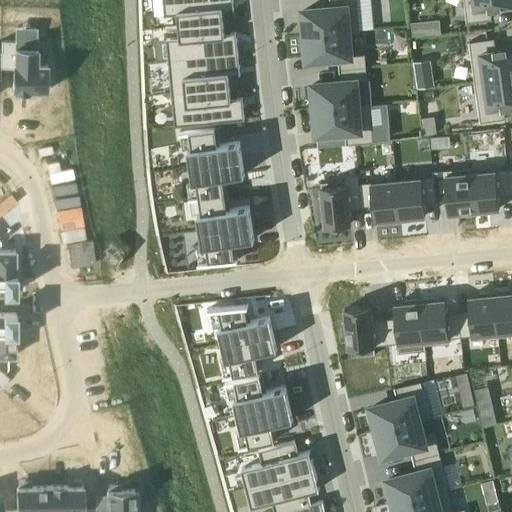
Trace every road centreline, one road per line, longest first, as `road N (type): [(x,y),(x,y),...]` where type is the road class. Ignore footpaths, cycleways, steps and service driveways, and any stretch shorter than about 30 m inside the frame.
road 1 (residential): [(298,278),(263,0)]
road 2 (residential): [(360,511),(298,278)]
road 3 (residential): [(58,299),(298,278)]
road 4 (residential): [(298,278),(511,257)]
road 5 (residential): [(58,299),(73,398),(66,434),(40,452),(0,455)]
road 6 (residential): [(0,146),(17,154),(34,198),(58,299)]
